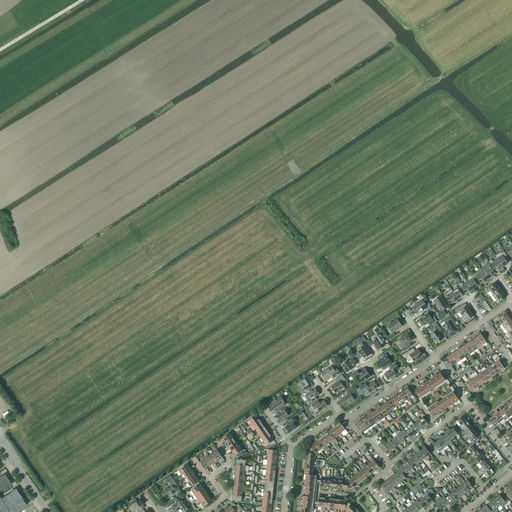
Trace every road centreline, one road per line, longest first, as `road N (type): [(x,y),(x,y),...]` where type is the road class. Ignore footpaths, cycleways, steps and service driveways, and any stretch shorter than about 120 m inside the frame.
road 1 (residential): [(487,492),(464,463),(437,459),(423,438),(467,405)]
road 2 (residential): [(380,511),(368,484),(389,463),(343,416)]
